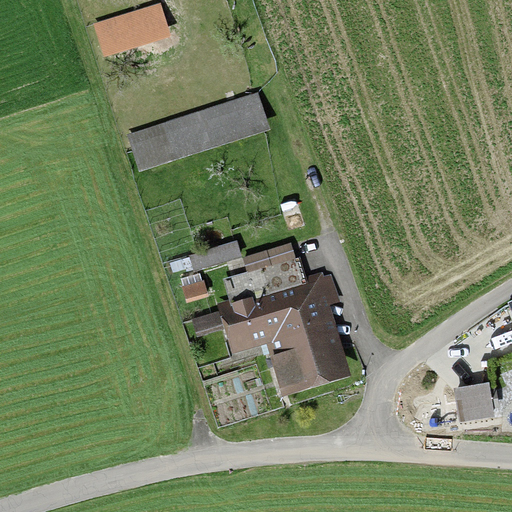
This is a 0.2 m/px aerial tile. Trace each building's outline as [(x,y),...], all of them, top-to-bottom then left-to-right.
[(161,11),(98,30),(107,58),(170,39),(161,11)] [(258,94),(130,135),(140,167),(268,127),(258,94)] [(236,242),(189,257),(194,270),(240,255),(236,242)] [(293,243),(247,257),(251,270),(297,257),(293,243)] [(233,354),(271,341),(288,393),(346,374),(326,312),(339,307),(329,278),(304,286),(295,261),(228,282),(235,303),(218,308),(233,354)] [(202,283),(182,290),(186,301),(206,294),(202,283)] [(487,387),(455,393),(460,420),(492,414),(487,387)]
